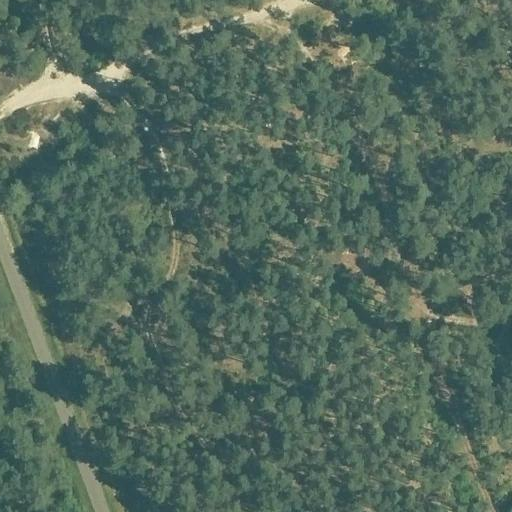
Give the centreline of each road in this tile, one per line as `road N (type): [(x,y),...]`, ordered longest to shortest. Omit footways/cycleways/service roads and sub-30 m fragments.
road 1 (track): [(281,0),(0,114)]
road 2 (unclassified): [(101,511),(0,246)]
